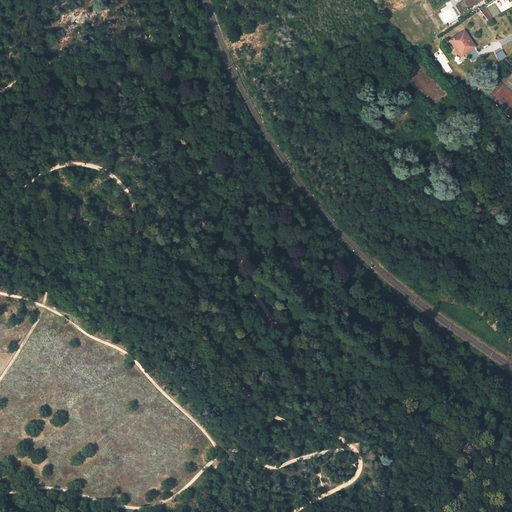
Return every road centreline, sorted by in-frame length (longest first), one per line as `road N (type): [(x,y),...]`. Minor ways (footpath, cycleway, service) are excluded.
road 1 (track): [(127,70),(160,100),(252,290),(278,327),(298,343),(393,375),(472,454)]
road 2 (track): [(0,207),(54,167),(77,163),(117,178),(130,196),(135,235),(180,272),(194,315),(230,372),(268,415),(354,448)]
road 3 (track): [(354,448),(278,466),(229,448),(152,506),(57,488),(0,494)]
road 4 (track): [(216,456),(213,440),(122,349),(56,311),(0,292)]
road 5 (track): [(0,378),(38,319),(48,277),(0,228)]
road 6 (track): [(0,94),(38,71),(88,64),(127,70)]
